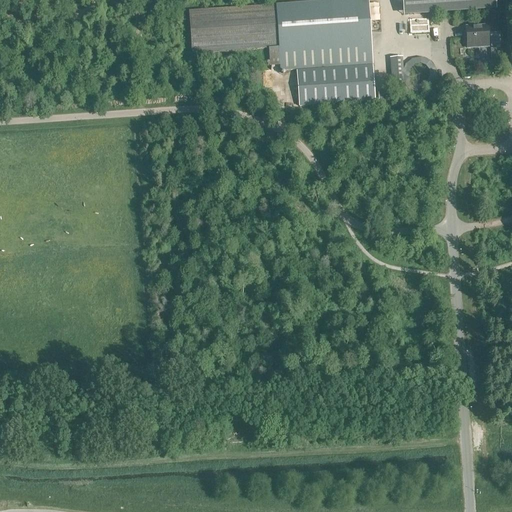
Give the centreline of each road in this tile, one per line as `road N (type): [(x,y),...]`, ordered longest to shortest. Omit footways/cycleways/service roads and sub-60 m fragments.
road 1 (unclassified): [(450,228),(361,227),(343,215),(295,140),(248,116),(194,109),(0,122)]
road 2 (unclassified): [(468,511),(450,228)]
road 3 (unclassified): [(450,228),(459,85)]
